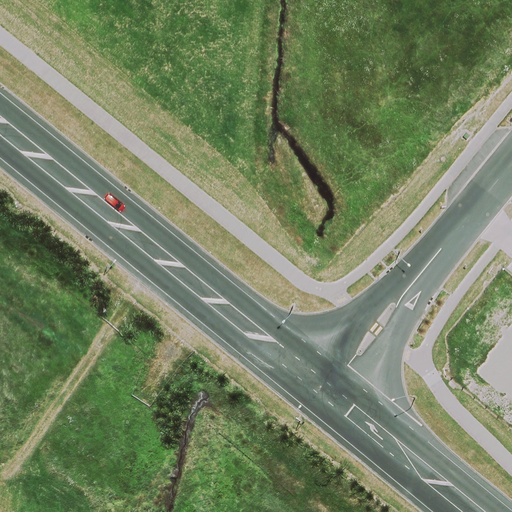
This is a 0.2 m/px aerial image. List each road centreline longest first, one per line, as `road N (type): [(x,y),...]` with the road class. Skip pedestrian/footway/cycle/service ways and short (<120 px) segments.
road 1 (tertiary): [(0,126),(331,386)]
road 2 (residential): [(331,386),(471,210)]
road 3 (tertiary): [(331,386),(473,511)]
